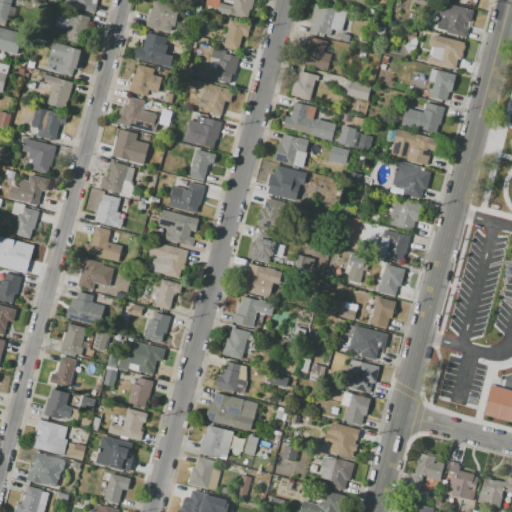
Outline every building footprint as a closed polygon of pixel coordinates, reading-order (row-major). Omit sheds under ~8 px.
[(0,0),(12,0),(11,6),(16,8),(13,18),(8,16),(7,24),(6,25),(0,23),(0,0)] [(74,0),(97,0),(94,13),(73,7),(74,0)] [(145,27),(150,9),(152,9),(154,0),(158,0),(180,6),(172,35),(145,27)] [(253,0),(251,10),(249,9),(247,19),(217,12),(219,3),(232,6),(233,2),(224,0),(253,0)] [(465,38),(446,33),(446,32),(436,29),(439,18),(435,17),(440,1),(473,11),(470,23),(464,21),(462,28),(468,29),(465,38)] [(315,3),(346,12),(341,32),(330,29),(328,36),(310,31),(312,24),(309,23),(315,3)] [(64,39),(66,30),(53,27),(58,10),(89,18),(82,44),(64,39)] [(408,12),(416,15),(414,22),(406,20),(408,12)] [(229,20),(250,25),(247,37),(241,35),(237,51),(222,47),(229,20)] [(376,33),(378,26),(385,28),(383,35),(376,33)] [(0,27),(23,34),(17,54),(0,49),(0,27)] [(339,40),(341,32),(350,35),(347,43),(339,40)] [(434,36),(434,34),(465,43),(460,60),(457,59),(454,70),(426,62),(431,45),(430,44),(430,42),(430,40),(431,38),(432,36),(434,36)] [(308,36),(326,41),(324,48),(323,47),(321,52),(330,55),(326,71),(299,63),(303,46),(305,46),(308,36)] [(403,46),(408,43),(407,42),(415,38),(416,44),(415,47),(412,50),(408,53),(403,46)] [(143,40),(159,44),(154,64),(134,59),(137,46),(142,47),(143,40)] [(45,71),(53,42),(83,50),(78,70),(73,68),(70,78),(45,71)] [(212,47),(224,51),(224,54),(238,58),(234,75),(232,74),(229,84),(212,79),(218,59),(210,57),(212,47)] [(0,62),(9,65),(2,92),(0,91),(0,62)] [(137,64),(154,69),(152,75),(162,77),(158,92),(148,90),(146,96),(129,91),(134,73),(137,64)] [(427,96),(429,90),(431,90),(433,83),(427,81),(431,69),(436,71),(436,70),(455,75),(450,92),(448,92),(445,101),(427,96)] [(299,71),(318,76),(317,80),(314,80),(309,100),(290,94),(295,78),(297,79),(299,71)] [(47,104),(52,86),(42,83),(44,74),(72,81),(65,109),(47,104)] [(410,75),(424,79),(422,87),(408,83),(410,75)] [(191,79),(233,90),(230,102),(224,101),(220,116),(206,112),(208,101),(196,97),(196,96),(187,94),(191,79)] [(350,80),(371,86),(367,101),(346,95),(350,80)] [(164,102),(167,92),(173,94),(171,104),(164,102)] [(129,96),(144,100),(142,110),(157,115),(155,121),(158,122),(154,133),(116,123),(119,114),(121,115),(124,104),(126,105),(129,96)] [(294,102),(315,108),(312,118),(315,119),(310,136),(282,128),(285,115),(290,117),(294,102)] [(405,107),(422,112),(423,109),(424,110),(426,103),(444,108),(439,125),(438,125),(436,133),(400,123),(405,107)] [(172,111),(168,126),(158,123),(162,109),(163,109),(172,111)] [(36,136),(38,127),(42,128),(47,110),(67,116),(64,124),(61,123),(61,126),(58,125),(54,141),(36,136)] [(0,127),(0,111),(11,114),(7,130),(0,127)] [(213,148),(196,143),(196,144),(182,141),(188,119),(196,121),(197,116),(220,122),(216,139),(215,139),(213,148)] [(363,119),(361,125),(351,123),(353,116),(363,119)] [(315,119),(310,136),(330,142),(335,124),(315,119)] [(342,124),(357,129),(352,148),(336,143),(342,124)] [(390,155),(397,128),(434,139),(427,165),(390,155)] [(120,130),(136,134),(131,153),(135,154),(133,161),(111,155),(115,138),(117,139),(120,130)] [(283,133),(298,138),(299,137),(309,140),(305,153),(296,150),(292,165),(273,160),(278,143),(280,144),(283,133)] [(31,170),(32,164),(31,164),(32,160),(27,159),(29,153),(21,151),(24,138),(56,147),(51,165),(49,165),(47,174),(31,170)] [(368,152),(360,150),(362,142),(370,145),(368,152)] [(327,161),(345,164),(347,149),(330,146),(327,161)] [(195,149),(215,154),(213,164),(210,163),(210,165),(207,164),(202,182),(188,178),(195,149)] [(112,162),(135,168),(131,182),(124,180),(120,193),(99,187),(102,175),(108,177),(112,162)] [(398,163),(431,173),(426,190),(423,189),(419,200),(402,195),(404,189),(391,185),(398,163)] [(276,166),(293,171),(288,189),(285,189),(283,198),(267,194),(272,175),(274,175),(276,166)] [(4,177),(6,170),(15,172),(14,179),(4,177)] [(8,199),(12,185),(19,187),(21,179),(28,181),(29,174),(50,180),(47,191),(42,190),(38,206),(26,202),(26,203),(8,199)] [(168,206),(173,186),(187,190),(189,182),(205,186),(200,204),(198,204),(195,213),(168,206)] [(103,194),(119,198),(116,211),(119,212),(118,218),(122,219),(119,228),(94,221),(99,202),(101,203),(103,194)] [(266,197),(282,202),(274,230),(255,225),(260,207),(263,208),(266,197)] [(386,224),(388,217),(390,217),(394,202),(401,204),(402,199),(421,205),(417,221),(414,221),(411,231),(386,224)] [(13,234),(18,215),(11,213),(13,203),(25,206),(24,207),(39,211),(34,230),(32,229),(29,239),(13,234)] [(161,209),(198,219),(194,232),(190,231),(189,236),(195,238),(192,247),(163,239),(166,228),(157,226),(161,209)] [(371,220),(373,213),(379,215),(377,222),(371,220)] [(375,244),(378,225),(362,222),(359,241),(375,244)] [(94,227),(110,231),(107,242),(122,246),(118,262),(83,253),(85,243),(89,244),(89,242),(90,242),(94,227)] [(350,228),(356,230),(354,236),(348,234),(350,228)] [(400,262),(385,258),(390,240),(381,238),(384,230),(409,237),(404,254),(403,254),(400,262)] [(258,238),(285,245),(281,257),(271,254),(268,263),(247,257),(251,241),(257,243),(258,238)] [(5,267),(12,240),(33,245),(31,253),(28,253),(27,255),(25,255),(20,271),(5,267)] [(179,278),(160,273),(160,274),(149,271),(154,255),(149,254),(152,242),(187,251),(184,264),(185,265),(184,270),(181,270),(179,278)] [(346,278),(350,266),(348,265),(351,254),(365,258),(358,281),(346,278)] [(309,269),(312,259),(301,256),(298,266),(309,269)] [(510,295),(511,284),(511,258),(510,258),(502,293),(510,295)] [(85,259),(103,264),(102,266),(113,269),(110,281),(99,278),(96,291),(76,286),(81,268),(83,268),(85,259)] [(248,263),(267,268),(268,265),(279,268),(278,271),(281,272),(277,284),(273,283),(268,298),(241,290),(248,263)] [(394,296),(376,291),(378,284),(380,284),(386,264),(405,270),(400,287),(397,286),(394,296)] [(0,300),(0,282),(1,279),(4,280),(6,273),(21,277),(16,294),(14,294),(12,304),(0,300)] [(162,279),(182,284),(180,293),(176,292),(176,294),(174,294),(170,310),(154,306),(162,279)] [(77,292),(93,296),(91,302),(104,306),(99,326),(65,317),(70,297),(76,298),(77,292)] [(252,328),(231,322),(233,313),(235,314),(238,305),(239,305),(242,296),(257,301),(257,299),(275,304),(272,316),(265,314),(264,316),(258,314),(258,312),(257,312),(252,328)] [(396,302),(391,318),(388,318),(385,328),(367,323),(369,317),(371,317),(377,296),(396,302)] [(344,302),(341,313),(335,311),(337,300),(344,302)] [(132,304),(130,311),(124,310),(126,303),(132,304)] [(130,315),(133,304),(142,307),(140,317),(130,315)] [(0,334),(0,305),(16,310),(13,321),(7,320),(3,335),(0,334)] [(353,321),(341,318),(343,309),(355,312),(353,321)] [(155,312),(171,316),(167,334),(164,333),(161,343),(145,339),(150,319),(153,319),(155,312)] [(68,324),(86,328),(80,347),(83,348),(81,356),(59,351),(64,332),(66,332),(68,324)] [(376,360),(375,362),(358,357),(359,352),(340,346),(346,324),(355,327),(355,326),(387,335),(383,349),(379,347),(376,360)] [(231,327),(251,332),(250,335),(255,337),(250,355),(243,353),(241,360),(220,354),(224,337),(228,338),(231,327)] [(305,330),(302,341),(292,338),(295,328),(305,330)] [(310,330),(317,332),(314,344),(306,342),(310,330)] [(95,331),(108,335),(103,353),(90,349),(95,331)] [(135,341),(164,349),(161,361),(156,360),(152,375),(127,369),(135,341)] [(117,366),(109,364),(112,354),(120,356),(117,366)] [(76,360),(68,387),(48,382),(51,373),(56,374),(60,356),(76,360)] [(307,372),(299,371),(302,358),(310,360),(307,372)] [(348,388),(350,381),(354,382),(357,374),(347,372),(350,359),(378,367),(374,384),(372,383),(369,394),(348,388)] [(225,361),(248,367),(244,380),(247,381),(243,394),(233,391),(233,392),(214,387),(218,375),(221,376),(225,361)] [(312,363),(323,366),(319,382),(307,379),(312,363)] [(102,384),(106,369),(116,372),(112,387),(102,384)] [(284,389),(270,385),(274,374),(287,378),(284,389)] [(94,377),(102,379),(100,386),(92,384),(94,377)] [(137,377),(154,381),(149,398),(147,398),(144,407),(127,403),(132,383),(135,384),(137,377)] [(489,383),(511,388),(511,421),(481,413),(489,383)] [(52,389),(69,394),(66,405),(72,407),(69,419),(59,416),(58,419),(43,415),(48,397),(49,398),(52,389)] [(342,421),(344,414),(346,414),(348,407),(340,405),(344,392),(371,399),(366,416),(363,415),(360,426),(342,421)] [(215,393),(230,397),(230,396),(243,400),(238,421),(252,425),(250,432),(205,419),(210,402),(212,402),(215,393)] [(92,411),(79,407),(82,396),(95,400),(92,411)] [(127,408),(148,414),(146,423),(142,422),(140,431),(143,432),(141,442),(127,438),(127,440),(119,438),(119,436),(106,433),(109,423),(122,426),(127,408)] [(77,420),(70,418),(72,409),(79,411),(77,420)] [(277,410),(283,412),(281,420),(274,418),(277,410)] [(83,414),(92,416),(90,426),(81,424),(83,414)] [(297,425),(291,423),(293,414),(300,416),(297,425)] [(94,418),(100,419),(96,432),(91,430),(94,418)] [(63,455),(32,446),(35,436),(36,436),(37,429),(35,429),(38,420),(67,427),(63,440),(67,441),(63,455)] [(332,423),(359,430),(356,441),(355,440),(354,444),(357,445),(355,452),(353,451),(351,459),(321,451),(328,425),(331,426),(332,423)] [(208,424),(234,432),(227,456),(220,454),(219,458),(198,452),(204,433),(206,434),(208,424)] [(248,435),(258,438),(253,456),(243,453),(248,435)] [(120,442),(135,446),(128,473),(110,468),(115,448),(119,449),(120,442)] [(68,443),(83,447),(80,460),(64,456),(68,443)] [(280,458),(284,444),(299,448),(295,462),(280,458)] [(34,452),(65,461),(63,470),(61,470),(58,480),(57,480),(55,487),(42,483),(41,485),(25,480),(30,461),(32,462),(34,452)] [(420,453),(414,473),(411,472),(407,486),(418,490),(422,476),(439,481),(443,464),(434,461),(435,457),(420,453)] [(323,455),(353,464),(348,482),(344,480),(341,491),(325,486),(327,479),(322,477),(323,475),(320,475),(323,464),(320,464),(323,455)] [(197,457),(222,464),(214,492),(187,484),(192,466),(194,467),(197,457)] [(450,461),(447,477),(451,477),(449,488),(452,489),(451,496),(472,501),(478,475),(459,471),(460,463),(450,461)] [(110,473),(130,478),(127,491),(125,490),(121,505),(103,500),(110,473)] [(241,475),(251,477),(245,497),(236,495),(241,475)] [(483,479),(480,491),(479,491),(476,503),(498,509),(502,491),(511,493),(511,489),(511,477),(506,476),(504,483),(488,479),(488,480),(483,479)] [(27,486),(49,492),(43,511),(17,511),(14,511),(16,503),(20,504),(21,501),(22,501),(24,495),(27,486)] [(191,490),(207,495),(201,511),(180,511),(182,504),(187,505),(191,490)] [(298,511),(302,501),(317,505),(318,501),(322,502),(325,491),(345,496),(340,511),(298,511)] [(58,492),(69,495),(68,502),(56,499),(58,492)] [(269,504),(271,497),(284,501),(282,507),(269,504)]
